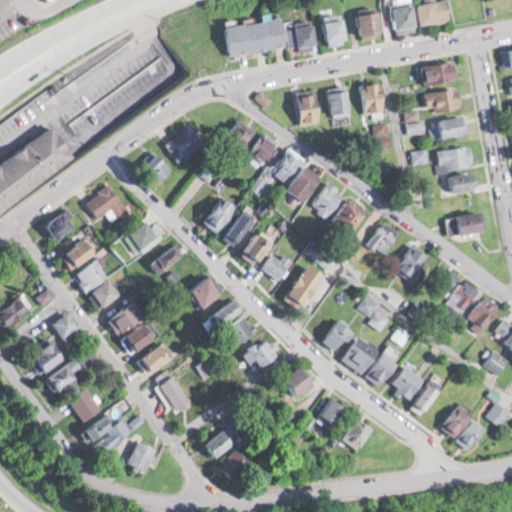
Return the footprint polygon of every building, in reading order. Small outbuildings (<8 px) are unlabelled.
[(412,3),(424,0),(441,0),(445,16),(417,23),(412,3)] [(383,8),(405,3),(410,22),(406,23),(407,27),(396,30),(395,26),(391,27),(389,20),(386,21),(383,8)] [(351,13),(370,9),(375,29),(371,30),(372,33),(360,36),(359,32),(355,33),(351,13)] [(270,15),(276,41),(259,45),(253,19),(270,15)] [(311,21),(333,16),(337,35),(334,36),(335,40),(323,43),(323,39),(318,40),(317,33),(314,34),(311,21)] [(253,19),(259,45),(241,49),(235,23),(253,19)] [(282,27),(304,22),(309,42),(305,43),(306,46),(295,49),(294,45),(290,46),(288,40),(285,41),(282,27)] [(241,49),(222,54),(216,27),(235,23),(241,49)] [(499,66),(511,64),(511,46),(497,48),(499,66)] [(416,85),(446,79),(442,60),(412,66),(416,85)] [(379,108),(370,81),(353,86),(362,114),(379,108)] [(454,104),(449,85),(418,94),(424,113),(454,104)] [(323,92),(327,117),(349,113),(344,88),(323,92)] [(253,96),(265,106),(271,99),(259,89),(253,96)] [(316,122),(313,91),(290,93),(293,124),(316,122)] [(403,110),(403,121),(404,121),(405,132),(419,131),(418,109),(403,110)] [(427,119),(429,137),(459,133),(457,115),(427,119)] [(219,137),(237,151),(251,133),(234,119),(219,137)] [(388,121),(371,124),(375,148),(392,145),(388,121)] [(0,157),(50,122),(72,153),(0,205),(0,157)] [(200,138),(186,122),(161,143),(176,160),(200,138)] [(271,145),(255,133),(242,150),(259,162),(271,145)] [(436,172),(467,163),(461,142),(430,152),(436,172)] [(137,164),(156,182),(170,169),(151,150),(137,164)] [(279,181),(292,159),(279,151),(266,172),(279,181)] [(278,192),(299,201),(312,174),(290,164),(278,192)] [(439,177),(443,193),(472,186),(468,169),(439,177)] [(303,207),(321,217),(336,191),(319,180),(303,207)] [(81,202),(94,220),(105,211),(112,221),(129,209),(108,182),(81,202)] [(213,232),(230,206),(213,195),(196,222),(213,232)] [(324,219),(343,232),(355,214),(336,201),(324,219)] [(74,228),(68,210),(38,222),(45,240),(74,228)] [(214,235),(226,245),(245,221),(233,211),(214,235)] [(475,230),(472,211),(441,216),(444,235),(475,230)] [(123,238),(142,254),(160,232),(141,216),(123,238)] [(394,232),(376,221),(361,244),(378,255),(394,232)] [(260,242),(245,232),(231,253),(245,263),(260,242)] [(54,255),(65,270),(88,252),(76,237),(54,255)] [(174,255),(166,244),(145,260),(152,270),(174,255)] [(388,266),(403,278),(420,255),(404,244),(388,266)] [(286,262),(270,246),(252,263),(269,279),(286,262)] [(115,294),(102,276),(105,274),(92,257),(69,274),(82,292),(83,292),(95,308),(115,294)] [(441,294),(456,278),(440,262),(425,279),(441,294)] [(275,298),(296,307),(312,272),(291,263),(275,298)] [(213,293),(199,275),(177,292),(191,309),(213,293)] [(496,304),(459,279),(445,300),(463,312),(459,318),(479,331),(496,304)] [(34,296),(40,305),(53,295),(47,287),(34,296)] [(0,327),(26,309),(15,294),(0,304),(0,327)] [(235,311),(229,299),(192,319),(199,331),(235,311)] [(111,332),(141,317),(132,300),(103,315),(111,332)] [(48,323),(60,341),(78,329),(65,311),(48,323)] [(366,321),(376,329),(384,319),(374,311),(366,321)] [(219,324),(226,343),(252,333),(245,314),(219,324)] [(128,353),(156,329),(144,315),(116,340),(128,353)] [(511,355),(509,361),(511,362),(511,321),(503,316),(492,333),(511,346),(511,355)] [(313,340),(330,351),(344,330),(326,319),(313,340)] [(389,333),(393,342),(403,338),(399,328),(389,333)] [(236,355),(244,364),(249,359),(256,368),(276,352),(261,334),(236,355)] [(335,359),(373,382),(386,359),(348,337),(335,359)] [(35,375),(60,355),(47,338),(21,358),(35,375)] [(131,363),(143,374),(163,354),(151,342),(131,363)] [(48,392),(98,358),(89,344),(39,378),(48,392)] [(481,365),(499,374),(507,358),(488,349),(481,365)] [(388,390),(399,399),(415,379),(398,364),(383,381),(390,387),(388,390)] [(268,379),(278,396),(268,402),(276,414),(291,405),(285,396),(304,385),(292,366),(268,379)] [(187,400),(171,372),(154,381),(170,410),(187,400)] [(62,399),(77,422),(97,408),(81,385),(62,399)] [(409,409),(426,392),(420,386),(403,404),(409,409)] [(306,418),(322,429),(337,407),(322,396),(306,418)] [(499,425),(509,411),(495,400),(485,414),(499,425)] [(476,428),(447,405),(430,426),(459,449),(476,428)] [(144,420),(139,411),(123,421),(120,416),(101,428),(94,416),(71,431),(80,444),(82,443),(90,455),(144,420)] [(365,428),(351,414),(331,435),(345,449),(365,428)] [(204,460),(225,443),(213,429),(193,446),(204,460)] [(119,463),(139,473),(151,449),(131,439),(119,463)]
